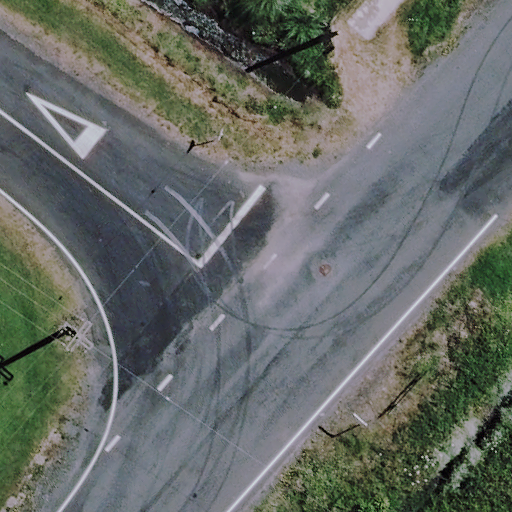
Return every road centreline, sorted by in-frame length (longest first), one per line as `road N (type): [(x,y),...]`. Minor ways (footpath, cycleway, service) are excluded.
road 1 (residential): [(0,115),(304,359)]
road 2 (residential): [(304,359),(511,120)]
road 3 (residential): [(168,511),(304,359)]
